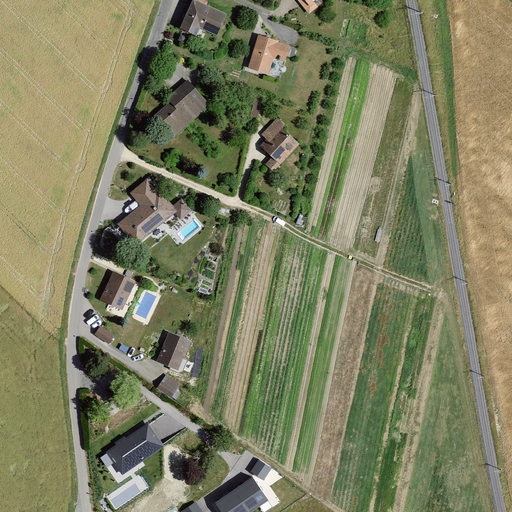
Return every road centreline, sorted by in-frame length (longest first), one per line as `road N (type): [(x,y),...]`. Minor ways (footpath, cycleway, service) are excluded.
road 1 (unclassified): [(87,511),(72,369),(79,290),(115,150),(167,0)]
road 2 (track): [(440,296),(115,150)]
